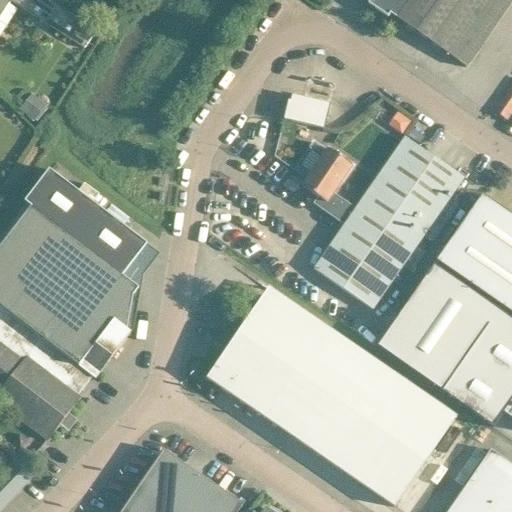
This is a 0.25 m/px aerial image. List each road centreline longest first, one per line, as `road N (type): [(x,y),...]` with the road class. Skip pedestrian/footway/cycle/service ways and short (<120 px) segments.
road 1 (unclassified): [(511,163),(327,36),(302,31),(288,39),(197,176),(162,396)]
road 2 (unclassified): [(331,511),(162,396)]
road 3 (unclassified): [(162,396),(50,511)]
